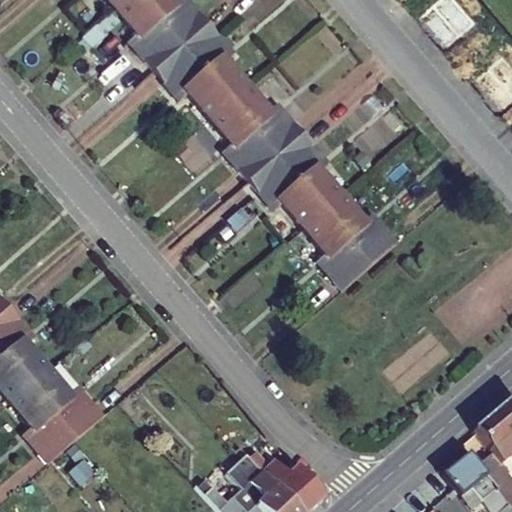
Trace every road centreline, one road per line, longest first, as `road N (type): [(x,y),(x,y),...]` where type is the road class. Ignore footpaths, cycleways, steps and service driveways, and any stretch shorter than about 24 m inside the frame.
road 1 (residential): [(0,96),(276,419),(360,499)]
road 2 (residential): [(511,175),(358,0)]
road 3 (tertiary): [(511,367),(360,499)]
